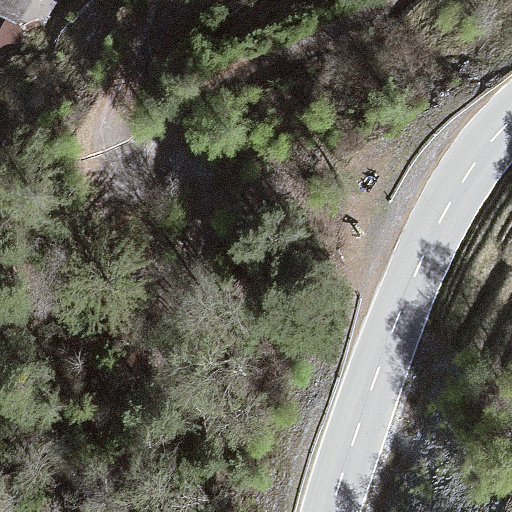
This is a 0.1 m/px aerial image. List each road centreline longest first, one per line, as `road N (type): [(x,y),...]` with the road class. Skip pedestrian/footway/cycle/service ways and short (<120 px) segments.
road 1 (tertiary): [(511,118),(432,233),(329,511)]
road 2 (track): [(385,0),(204,105),(157,165),(136,174),(120,170)]
road 3 (track): [(120,170),(109,154),(110,125),(164,0)]
